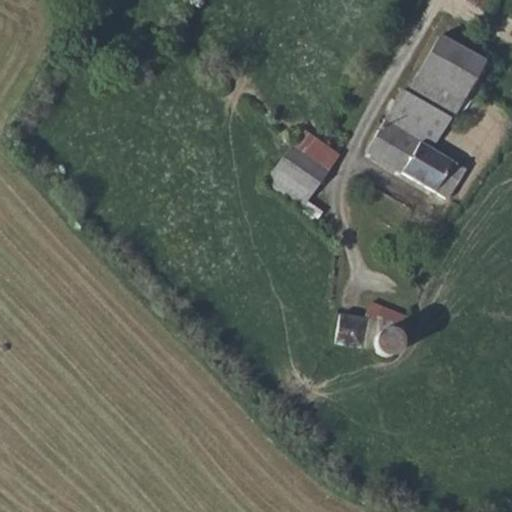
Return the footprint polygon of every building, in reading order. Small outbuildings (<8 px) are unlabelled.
[(411,133),(385,118),(384,121),(426,145),(444,115),(451,117),(465,97),(472,100),(491,67),(482,55),(437,34),(406,93),(427,105),(411,133)] [(406,93),(401,89),(385,118),(411,133),(427,105),(406,93)] [(426,145),(384,121),(367,151),(447,197),(466,167),(426,145)] [(265,180),(297,202),(320,218),(345,182),(291,145),(265,180)] [(370,184),(357,178),(349,191),(361,197),(370,184)] [(374,349),(376,358),(392,360),(401,353),(401,336),(411,317),(384,305),(377,318),(341,312),(337,341),(374,349)]
